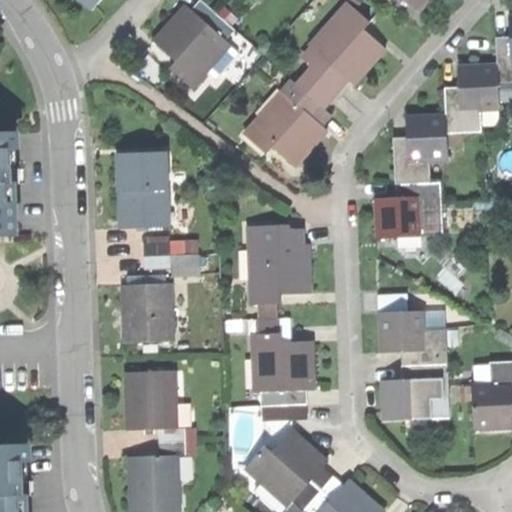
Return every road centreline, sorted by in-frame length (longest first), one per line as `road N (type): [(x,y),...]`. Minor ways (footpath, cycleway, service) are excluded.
road 1 (residential): [(499,478),(411,486),(357,436),(347,388),(341,171),(358,133),(480,0)]
road 2 (residential): [(74,346),(61,95)]
road 3 (residential): [(90,511),(77,451),(74,346)]
road 4 (residential): [(144,0),(61,95)]
